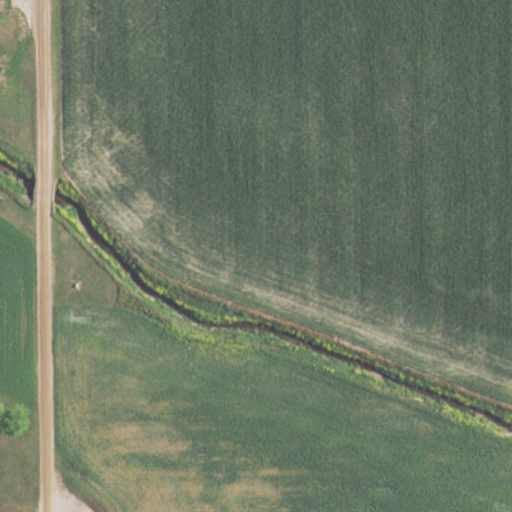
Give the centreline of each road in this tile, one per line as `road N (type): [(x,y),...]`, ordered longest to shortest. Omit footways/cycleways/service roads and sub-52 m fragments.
road 1 (residential): [(45,511),(41,215)]
road 2 (residential): [(42,167),(41,0)]
